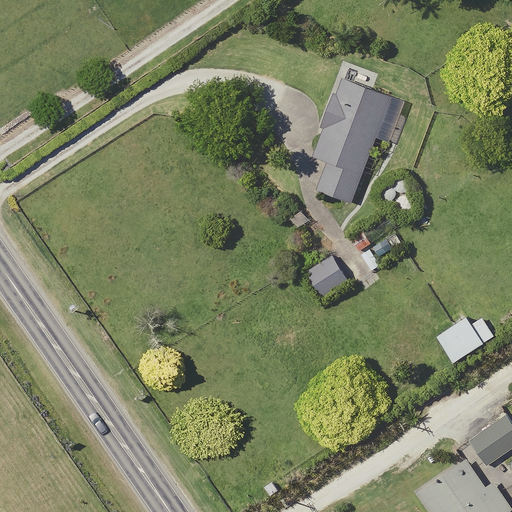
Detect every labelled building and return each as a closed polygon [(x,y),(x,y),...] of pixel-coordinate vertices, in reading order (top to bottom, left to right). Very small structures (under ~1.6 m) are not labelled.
[(403,102),(344,79),(315,155),(329,161),(319,189),(353,202),(377,140),(387,144),(403,102)] [(394,232),(371,245),(380,262),(403,248),(394,232)] [(347,283),(332,258),(307,273),(322,298),(347,283)] [(470,325),(466,318),(437,337),(454,363),(493,338),(481,318),(470,325)] [(511,446),(511,428),(505,418),(471,442),(486,464),(511,446)] [(484,491),(467,464),(420,494),(431,511),(510,511),(511,511),(493,485),(484,491)]
